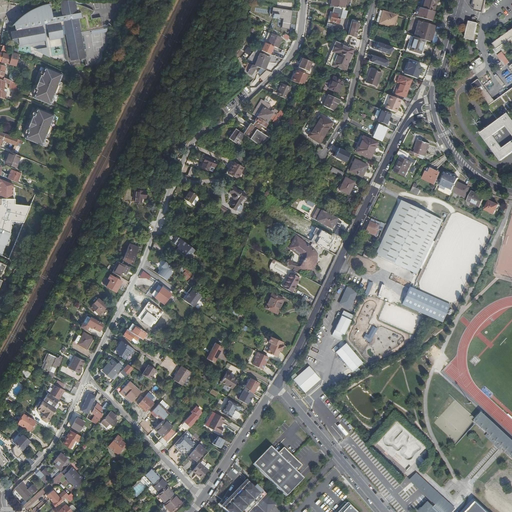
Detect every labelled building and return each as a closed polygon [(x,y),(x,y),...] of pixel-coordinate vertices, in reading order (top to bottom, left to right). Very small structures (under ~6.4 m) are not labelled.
[(24,3),(25,9),(30,8),(30,0),(10,0),(10,3),(19,4),(24,3)] [(81,33),(103,29),(101,17),(92,19),(92,16),(93,15),(94,11),(76,4),(76,1),(60,0),(62,11),(63,16),(53,18),(52,12),(50,4),(42,6),(35,9),(28,13),(22,17),(17,22),(14,25),(12,27),(16,26),(17,31),(10,33),(11,39),(18,42),(18,46),(45,41),(44,31),(45,30),(48,30),(50,40),(66,36),(70,62),(85,59),(81,33)] [(330,0),(330,7),(334,7),(340,7),(351,8),(351,0),(330,0)] [(435,12),(438,2),(431,0),(425,0),(423,8),(435,11),(435,12)] [(477,11),(483,12),(486,0),(474,0),(473,5),(476,6),(475,9),(475,10),(476,11),(477,11)] [(283,19),(283,22),(291,24),(293,11),(270,7),(269,14),(274,15),(273,17),(279,18),(283,19)] [(348,11),(340,9),(340,7),(334,7),(332,12),(330,21),(340,24),(342,13),(347,15),(348,11)] [(435,11),(423,8),(419,7),(416,17),(432,21),(435,11)] [(491,15),(493,17),(500,11),(497,8),(491,15)] [(398,15),(382,10),(378,24),(394,28),(398,15)] [(315,16),(313,21),(319,24),(322,18),(315,16)] [(465,38),(474,41),(478,23),(475,22),(476,17),(475,17),(476,16),(475,16),(475,17),(474,17),(473,17),(472,22),(469,21),(465,38)] [(354,21),(349,35),(356,38),(362,24),(354,21)] [(476,91),(477,91),(498,121),(481,134),(501,161),(511,152),(511,119),(510,116),(508,114),(511,111),(511,22),(511,30),(493,44),(496,47),(493,49),(496,54),(503,49),(502,48),(501,47),(511,38),(511,65),(510,67),(511,69),(511,91),(495,102),(484,86),(483,86),(484,86),(479,79),(471,84),(476,91)] [(429,41),(431,42),(436,27),(425,23),(420,39),(427,41),(429,41)] [(436,27),(431,42),(436,44),(441,28),(436,27)] [(51,59),(45,30),(44,31),(45,41),(47,48),(34,51),(51,59)] [(413,36),(410,46),(409,50),(421,54),(423,47),(425,47),(427,41),(420,39),(413,36)] [(278,48),(281,40),(272,37),(268,44),(269,44),(272,45),(278,48)] [(511,40),(511,38),(501,47),(502,48),(511,40)] [(263,51),(268,53),(272,45),(269,44),(268,44),(266,43),(263,51)] [(338,43),(334,52),(331,59),(329,64),(347,71),(349,66),(352,58),(353,56),(350,55),(352,49),(338,43)] [(409,50),(408,52),(422,57),(425,47),(423,47),(421,54),(409,50)] [(510,63),(503,52),(498,56),(505,66),(510,63)] [(9,55),(3,53),(2,62),(9,64),(11,56),(9,55)] [(261,54),(256,66),(258,67),(266,70),(271,58),(261,54)] [(317,64),(308,60),(304,70),(314,74),(318,64),(317,64)] [(246,62),(244,64),(248,67),(247,69),(249,72),(249,73),(253,76),(258,67),(256,66),(246,62)] [(51,104),(62,74),(45,68),(42,76),(41,75),(39,79),(40,80),(38,85),(37,85),(35,89),(37,90),(34,98),(51,104)] [(292,76),(291,80),(300,84),(300,83),(303,84),(307,74),(303,73),(296,70),(293,76),(292,76)] [(381,74),(370,71),(366,83),(377,87),(381,74)] [(473,71),(465,76),(468,80),(475,74),(473,71)] [(398,80),(410,85),(411,80),(399,76),(398,80)] [(334,77),(333,79),(332,81),(329,88),(339,93),(343,83),(344,82),(334,77)] [(9,84),(15,86),(17,83),(10,80),(9,80),(8,79),(4,78),(3,81),(0,79),(0,89),(6,93),(7,90),(4,88),(5,82),(9,84)] [(410,85),(398,80),(397,82),(399,83),(396,93),(405,97),(410,85)] [(279,91),(277,95),(286,99),(291,87),(282,83),(279,91)] [(341,101),(329,95),(327,101),(324,106),(335,111),(337,105),(338,104),(340,105),(341,101)] [(401,100),(389,96),(384,108),(397,113),(401,100)] [(262,101),(263,100),(261,99),(261,100),(253,114),(258,117),(258,116),(256,115),(256,114),(257,113),(258,114),(259,113),(256,111),(262,101)] [(263,100),(262,101),(256,111),(259,113),(258,114),(257,113),(256,114),(256,115),(258,116),(268,122),(273,113),(267,110),(270,105),(263,100)] [(54,115),(37,109),(34,117),(33,116),(31,120),(33,121),(30,127),(29,126),(27,130),(29,131),(26,139),(43,145),(54,115)] [(387,124),(391,113),(381,109),(380,111),(377,110),(375,116),(376,118),(377,119),(377,120),(387,124)] [(274,121),(278,124),(281,119),(283,115),(284,113),(285,113),(282,111),(280,114),(279,113),(274,121)] [(266,128),(268,124),(261,119),(258,117),(257,118),(249,114),(247,117),(252,120),(253,120),(255,121),(266,128)] [(321,119),(319,122),(311,133),(311,134),(313,135),(311,138),(320,144),(322,140),(330,128),(334,123),(325,118),(324,120),(321,119)] [(249,125),(270,138),(272,135),(273,132),(266,128),(255,121),(253,125),(250,123),(249,125)] [(379,124),(374,135),(373,137),(382,141),(387,128),(379,124)] [(266,141),(270,138),(249,125),(243,134),(244,135),(260,146),(266,141)] [(243,134),(236,129),(229,138),(236,144),(238,142),(241,144),(243,140),(241,139),(244,135),(243,134)] [(16,145),(18,139),(16,138),(13,137),(7,135),(6,134),(4,140),(0,138),(0,147),(1,145),(2,146),(3,144),(2,144),(3,140),(16,145)] [(371,159),(378,143),(364,137),(357,152),(371,159)] [(414,153),(425,156),(430,144),(422,141),(422,140),(418,138),(414,149),(416,150),(414,153)] [(407,155),(399,151),(398,155),(401,157),(394,171),(405,177),(412,162),(415,164),(417,161),(410,158),(409,161),(405,159),(407,155)] [(7,157),(19,162),(21,157),(10,152),(7,157)] [(239,153),(235,160),(240,162),(243,160),(245,159),(246,158),(239,153)] [(212,172),(217,161),(205,156),(200,167),(207,170),(208,170),(212,172)] [(7,157),(5,163),(17,167),(19,162),(7,157)] [(368,166),(355,160),(350,171),(362,177),(368,166)] [(229,173),(238,178),(244,168),(235,163),(229,173)] [(423,179),(435,184),(441,172),(429,166),(423,179)] [(200,170),(192,167),(189,175),(197,179),(200,170)] [(344,173),(332,167),(330,171),(342,176),(344,173)] [(9,178),(14,181),(18,172),(12,170),(9,178)] [(441,185),(453,191),(457,182),(459,178),(447,173),(441,185)] [(347,192),(349,193),(355,182),(345,178),(339,190),(346,193),(346,194),(347,192)] [(0,179),(0,198),(12,199),(12,185),(0,179)] [(453,191),(452,192),(465,198),(468,191),(466,190),(468,187),(457,182),(453,191)] [(240,207),(239,206),(246,194),(233,187),(230,193),(233,195),(233,196),(233,198),(234,199),(235,200),(231,207),(237,211),(238,208),(239,208),(240,207)] [(418,195),(421,190),(413,187),(411,192),(418,195)] [(472,190),(467,202),(467,203),(468,200),(480,206),(479,208),(480,208),(485,196),(485,197),(472,191),(473,190),(472,190)] [(137,191),(136,197),(142,199),(142,198),(146,199),(147,192),(137,191)] [(191,191),(185,200),(192,204),(193,202),(196,204),(200,198),(197,196),(197,195),(191,191)] [(14,199),(12,199),(0,198),(0,255),(1,256),(4,246),(10,233),(9,233),(10,221),(23,223),(29,206),(14,205),(14,199)] [(400,201),(375,254),(417,275),(443,221),(400,201)] [(486,210),(495,214),(499,205),(490,201),(486,210)] [(323,211),(317,221),(332,229),(337,219),(323,211)] [(365,232),(375,236),(379,226),(383,228),(385,224),(371,219),(365,232)] [(298,246),(301,241),(301,240),(296,237),(290,248),(304,260),(306,256),(306,252),(298,246)] [(324,245),(334,251),(335,249),(337,250),(340,243),(330,237),(326,243),(325,243),(324,245)] [(195,250),(183,240),(181,243),(178,241),(175,244),(179,247),(179,248),(189,257),(195,250)] [(317,259),(317,256),(318,254),(301,241),(298,246),(306,252),(306,256),(304,260),(301,266),(292,263),(292,262),(292,261),(292,260),(291,260),(290,259),(289,259),(288,260),(287,260),(287,261),(287,262),(287,263),(287,264),(288,265),(301,269),(302,270),(304,270),(305,270),(308,269),(310,269),(312,268),(314,265),(315,264),(316,263),(317,260),(317,259)] [(130,253),(127,252),(124,260),(133,264),(139,249),(133,246),(130,253)] [(189,257),(179,248),(177,250),(188,259),(189,257)] [(164,267),(168,263),(163,258),(159,262),(164,267)] [(272,259),(268,269),(281,275),(285,266),(272,259)] [(121,263),(115,274),(123,278),(124,274),(127,276),(131,268),(121,263)] [(194,276),(189,270),(185,273),(182,276),(188,282),(194,276)] [(148,280),(150,275),(142,271),(139,276),(148,280)] [(285,288),(294,292),(300,278),(292,274),(285,288)] [(110,280),(106,287),(116,292),(122,281),(110,275),(108,279),(110,280)] [(367,296),(373,283),(369,281),(363,294),(367,296)] [(158,285),(151,295),(153,296),(160,287),(158,285)] [(162,288),(171,295),(173,292),(164,286),(162,288)] [(196,292),(192,287),(187,293),(189,295),(185,301),(194,307),(202,296),(196,292)] [(442,323),(450,306),(449,305),(421,292),(410,287),(402,305),(425,315),(442,323)] [(162,288),(161,291),(169,297),(171,295),(162,288)] [(347,288),(339,304),(349,308),(356,292),(347,288)] [(164,304),(169,297),(161,291),(155,298),(164,304)] [(273,294),(266,308),(278,314),(286,300),(273,294)] [(91,308),(95,311),(98,314),(100,315),(107,306),(98,299),(91,308)] [(145,316),(153,322),(161,311),(152,304),(146,311),(148,312),(145,316)] [(342,310),(333,335),(343,339),(352,314),(342,310)] [(153,322),(145,316),(142,321),(150,326),(153,322)] [(92,319),(88,326),(100,332),(104,325),(92,319)] [(363,339),(370,342),(377,328),(370,324),(363,339)] [(147,335),(147,334),(135,326),(131,332),(138,337),(143,340),(147,335)] [(136,340),(138,337),(131,332),(128,330),(127,330),(123,336),(130,341),(132,338),(136,340)] [(79,345),(88,350),(94,339),(85,333),(79,345)] [(283,346),(282,345),(278,343),(280,341),(271,337),(268,342),(271,344),(267,353),(277,357),(280,350),(281,351),(283,346)] [(121,342),(119,345),(116,349),(119,351),(117,354),(125,359),(130,352),(132,353),(134,350),(121,342)] [(223,347),(215,343),(207,359),(214,363),(223,347)] [(345,343),(335,352),(352,372),(363,362),(345,343)] [(269,357),(258,352),(255,357),(256,358),(253,364),(263,369),(265,364),(264,364),(265,362),(266,363),(269,357)] [(49,354),(45,361),(47,362),(43,369),(49,372),(47,375),(51,378),(57,365),(60,367),(63,361),(64,358),(60,356),(59,358),(58,357),(58,358),(49,354)] [(81,368),(85,361),(76,356),(69,368),(79,374),(82,368),(81,368)] [(121,370),(122,371),(123,370),(127,365),(121,360),(119,363),(118,364),(112,359),(103,370),(112,379),(117,372),(118,373),(121,370)] [(142,374),(151,379),(156,370),(148,364),(142,374)] [(120,373),(126,377),(128,375),(133,368),(132,367),(127,365),(123,370),(122,371),(120,373)] [(186,387),(193,372),(180,366),(173,381),(186,387)] [(309,366),(293,380),(305,393),(320,380),(309,366)] [(22,374),(28,378),(31,372),(25,369),(22,374)] [(237,382),(238,381),(234,378),(235,378),(230,375),(230,376),(227,373),(221,382),(232,389),(236,384),(237,382)] [(244,388),(253,393),(257,385),(258,383),(261,379),(252,374),(244,388)] [(118,395),(119,397),(123,400),(124,398),(126,400),(125,400),(131,404),(139,394),(129,385),(127,384),(118,395)] [(59,400),(65,391),(61,389),(55,386),(50,394),(59,400)] [(244,388),(238,399),(247,404),(249,401),(252,397),(251,396),(253,393),(244,388)] [(50,394),(49,393),(44,400),(55,407),(59,400),(50,394)] [(96,397),(89,393),(81,410),(89,414),(96,397)] [(146,396),(138,405),(145,411),(151,405),(153,407),(155,405),(146,396)] [(242,406),(229,399),(222,412),(230,417),(234,409),(239,412),(242,406)] [(48,422),(56,410),(43,401),(38,410),(45,414),(42,418),(42,420),(46,423),(48,422)] [(91,421),(96,424),(110,406),(106,402),(103,407),(97,403),(92,413),(95,415),(91,421)] [(165,419),(170,414),(166,411),(167,410),(160,404),(155,409),(149,415),(154,419),(156,418),(158,420),(161,423),(165,419)] [(111,412),(101,423),(108,429),(109,428),(110,429),(118,421),(115,419),(117,417),(111,412)] [(186,423),(190,427),(193,424),(201,415),(199,414),(197,417),(193,413),(189,417),(191,418),(186,423)] [(222,428),(221,427),(220,427),(222,423),(223,423),(225,419),(216,414),(208,428),(217,433),(218,432),(219,433),(222,428)] [(27,416),(24,415),(18,424),(28,430),(32,423),(34,423),(35,422),(32,420),(27,416)] [(84,423),(77,418),(71,427),(79,432),(84,423)] [(154,431),(158,435),(161,437),(162,436),(163,437),(172,428),(168,424),(167,424),(169,423),(165,419),(161,423),(154,431)] [(77,442),(80,436),(71,431),(67,436),(68,437),(66,440),(66,439),(65,440),(63,444),(70,448),(74,440),(77,442)] [(504,447),(488,433),(486,435),(502,449),(504,447)] [(14,444),(22,451),(25,448),(26,448),(28,447),(28,445),(31,442),(27,439),(23,435),(14,444)] [(193,446),(183,436),(172,447),(177,451),(179,448),(186,454),(193,446)] [(123,446),(120,443),(121,441),(116,437),(107,448),(111,452),(116,456),(120,451),(120,450),(123,446)] [(220,445),(226,449),(229,443),(222,440),(220,445)] [(27,455),(22,451),(14,444),(14,443),(11,447),(14,452),(17,455),(18,455),(23,459),(27,455)] [(204,452),(197,446),(188,457),(195,463),(204,452)] [(253,465),(286,497),(303,479),(296,472),(302,466),(283,448),(278,454),(270,447),(253,465)] [(61,453),(54,462),(60,467),(61,466),(62,467),(63,465),(65,467),(70,461),(61,453)] [(200,464),(192,473),(196,476),(197,475),(202,479),(208,471),(204,468),(200,464)] [(69,465),(61,472),(67,479),(69,478),(71,481),(70,482),(76,489),(84,481),(69,465)] [(151,485),(160,477),(152,468),(141,478),(150,487),(151,485)] [(43,469),(40,471),(46,477),(48,474),(43,469)] [(410,480),(418,487),(424,481),(416,474),(410,480)] [(160,477),(151,485),(159,493),(168,485),(164,482),(160,477)] [(246,480),(220,507),(224,511),(269,511),(276,505),(256,486),(254,488),(246,480)] [(424,481),(418,487),(421,490),(426,483),(424,481)] [(22,482),(15,489),(25,501),(32,494),(37,490),(33,485),(28,489),(22,482)] [(426,483),(421,490),(431,499),(437,493),(426,483)] [(157,495),(165,503),(166,502),(176,494),(168,485),(157,495)] [(62,501),(68,495),(65,492),(65,491),(60,495),(58,497),(57,495),(53,491),(47,496),(53,503),(52,504),(55,507),(62,501)] [(71,493),(67,498),(70,502),(75,497),(71,493)] [(176,494),(166,502),(173,510),(184,501),(177,493),(176,494)] [(437,493),(431,499),(436,504),(442,498),(437,493)] [(442,498),(436,504),(437,504),(433,508),(433,507),(430,510),(426,506),(424,509),(423,508),(421,508),(420,509),(420,511),(447,511),(449,510),(446,507),(449,504),(442,498)] [(490,511),(478,500),(467,511),(490,511)] [(355,511),(347,503),(338,511),(355,511)]
